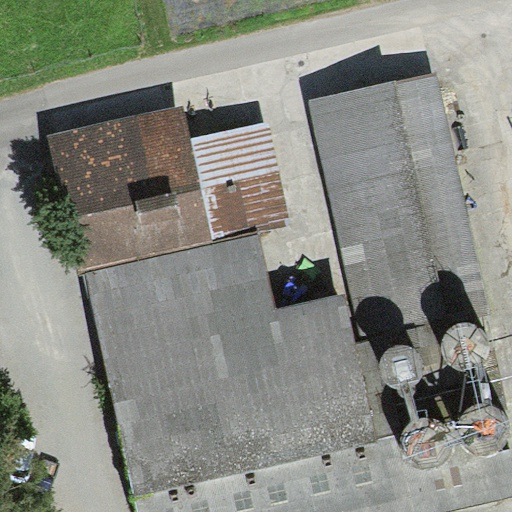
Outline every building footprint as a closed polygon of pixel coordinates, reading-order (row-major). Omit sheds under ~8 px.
[(289,65),(343,284),(468,253),(415,35),(289,65)] [(27,156),(46,228),(196,190),(177,117),(27,156)] [(44,252),(114,511),(206,511),(380,468),(327,261),(250,281),(229,202),(44,252)] [(467,330),(472,314),(464,299),(447,294),(432,302),(427,319),(435,334),(452,339),(467,330)] [(406,346),(411,330),(403,314),(386,310),(371,318),(366,335),(374,350),(391,355),(406,346)] [(490,402),(495,386),(487,370),(470,366),(454,374),(450,391),(458,406),(475,411),(490,402)] [(428,419),(433,402),(424,387),(407,382),(392,391),(387,407),(396,423),(413,427),(428,419)]
